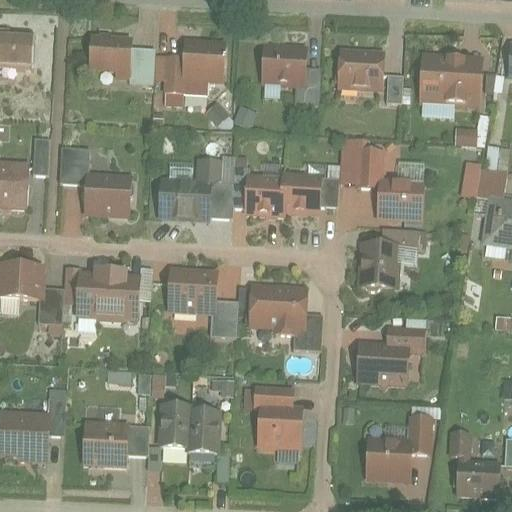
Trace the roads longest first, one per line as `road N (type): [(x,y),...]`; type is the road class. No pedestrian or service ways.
road 1 (residential): [(0,230),(315,254),(329,296),(313,510)]
road 2 (residential): [(511,12),(139,0)]
road 3 (residential): [(0,495),(313,510)]
